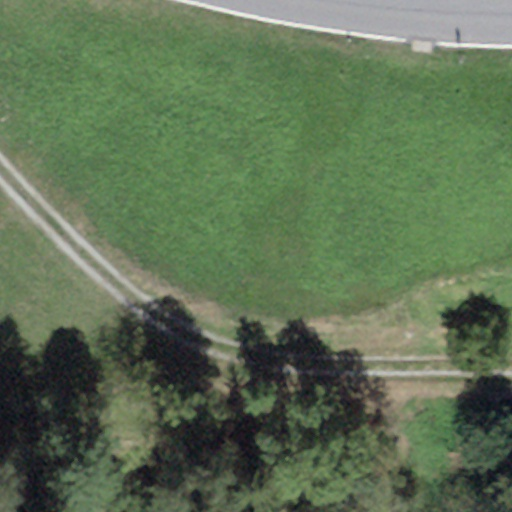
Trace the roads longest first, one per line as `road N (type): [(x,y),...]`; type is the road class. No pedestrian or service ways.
road 1 (track): [(0,173),(53,232),(140,303),(210,343),(252,356),(511,366)]
road 2 (tertiary): [(511,16),(437,15),(351,0)]
